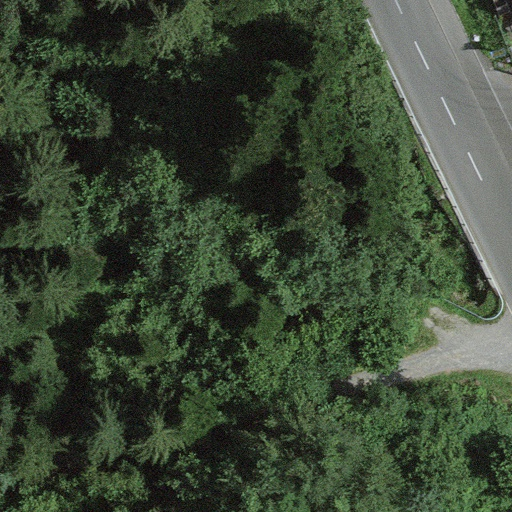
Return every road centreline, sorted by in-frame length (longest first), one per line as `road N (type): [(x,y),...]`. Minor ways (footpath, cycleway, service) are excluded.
road 1 (track): [(0,481),(511,341)]
road 2 (unclassified): [(393,0),(511,244)]
